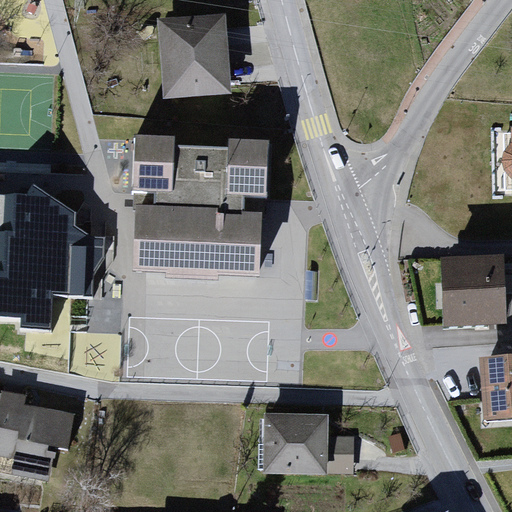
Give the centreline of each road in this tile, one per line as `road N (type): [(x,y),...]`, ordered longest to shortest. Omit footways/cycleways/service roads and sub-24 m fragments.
road 1 (residential): [(414,392),(101,392),(0,372)]
road 2 (residential): [(502,0),(384,167),(342,200)]
road 3 (tertiary): [(342,200),(280,0)]
road 4 (tertiary): [(414,392),(342,200)]
road 5 (unknown): [(377,172),(428,239),(511,247)]
road 6 (tertiary): [(474,511),(414,392)]
